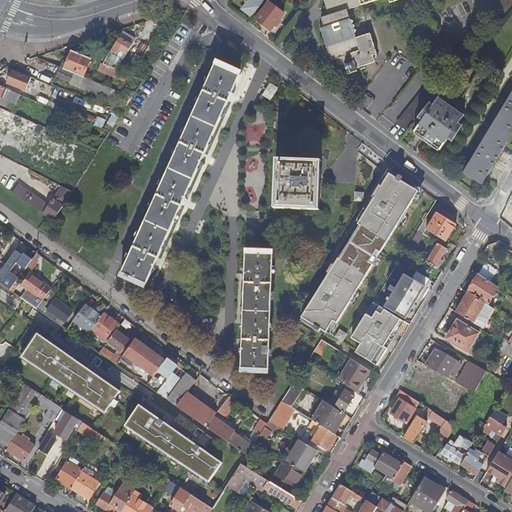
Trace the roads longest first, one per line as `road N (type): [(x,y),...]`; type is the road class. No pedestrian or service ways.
road 1 (residential): [(264,406),(0,210)]
road 2 (residential): [(232,24),(488,221)]
road 3 (residential): [(364,422),(488,221)]
road 4 (residential): [(125,152),(190,45),(232,24)]
road 5 (residential): [(505,511),(364,422)]
road 6 (secondary): [(0,24),(46,31),(153,0)]
